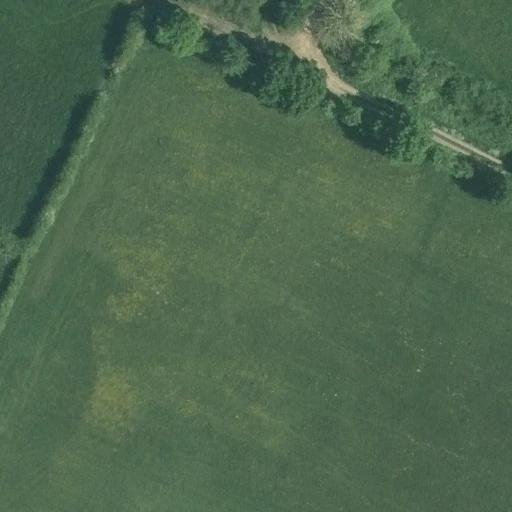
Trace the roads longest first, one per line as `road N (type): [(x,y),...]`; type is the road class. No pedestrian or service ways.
road 1 (track): [(327,0),(308,34),(316,70),(511,170)]
road 2 (track): [(154,5),(308,52)]
